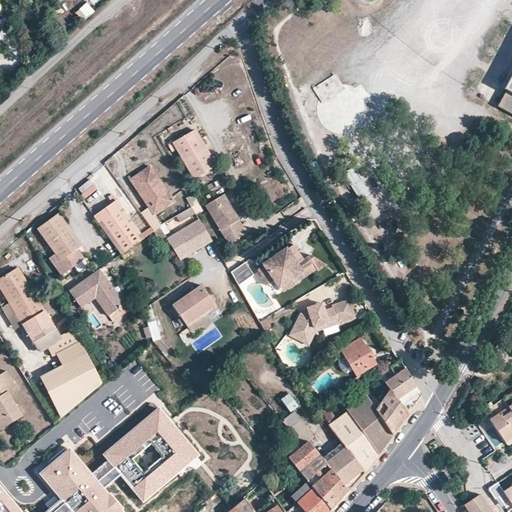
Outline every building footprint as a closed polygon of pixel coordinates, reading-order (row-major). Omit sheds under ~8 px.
[(83,22),(95,12),(87,2),(75,12),(83,22)] [(511,71),(504,87),(509,90),(500,106),(511,112),(511,71)] [(196,130),(173,142),(193,178),(215,166),(196,130)] [(150,165),(130,179),(154,213),(174,199),(150,165)] [(77,188),(87,202),(99,194),(88,180),(77,188)] [(223,191),(204,203),(228,242),(246,231),(233,208),(228,199),(223,191)] [(195,192),(187,197),(192,206),(200,201),(195,192)] [(235,195),(228,199),(233,208),(240,204),(235,195)] [(93,216),(121,254),(126,250),(144,237),(116,199),(93,216)] [(166,237),(179,258),(211,239),(198,218),(192,206),(168,220),(175,231),(166,237)] [(58,214),(37,230),(60,261),(81,245),(58,214)] [(166,237),(159,227),(153,231),(161,241),(166,237)] [(299,251),(294,244),(260,268),(264,275),(263,276),(269,284),(277,278),(281,285),(300,271),(303,271),(308,268),(308,266),(314,262),(317,266),(319,269),(327,263),(311,253),(302,260),(297,252),(299,251)] [(126,250),(121,254),(125,259),(130,255),(126,250)] [(246,262),(232,272),(239,285),(255,274),(246,262)] [(300,271),(281,285),(286,291),(292,287),(294,289),(303,283),(300,279),(317,266),(314,262),(308,266),(308,268),(303,271),(300,271)] [(0,278),(0,288),(23,325),(45,311),(18,267),(0,278)] [(100,269),(69,292),(81,308),(94,298),(107,315),(124,303),(100,269)] [(200,285),(172,304),(187,325),(205,312),(215,305),(200,285)] [(353,318),(349,299),(331,303),(331,305),(323,307),(322,304),(307,307),(308,313),(306,313),(306,311),(300,313),(287,333),(299,340),(307,326),(314,324),(315,327),(353,318)] [(152,303),(145,307),(153,341),(160,339),(152,303)] [(45,311),(23,325),(34,342),(56,329),(45,311)] [(205,312),(187,325),(194,335),(212,322),(205,312)] [(277,323),(272,315),(260,323),(265,331),(277,323)] [(310,329),(315,327),(314,324),(307,326),(299,340),(302,342),(310,329)] [(62,338),(56,329),(34,342),(40,352),(62,338)] [(340,349),(356,376),(361,373),(376,363),(360,337),(340,349)] [(40,376),(60,417),(99,384),(78,343),(56,354),(61,365),(40,376)] [(417,390),(399,360),(396,363),(389,368),(395,376),(384,384),(389,390),(401,406),(412,397),(410,394),(417,390)] [(0,430),(22,416),(8,392),(15,387),(6,371),(0,374),(0,430)] [(369,384),(361,373),(356,376),(349,381),(357,393),(362,390),(369,384)] [(401,406),(389,390),(376,409),(374,411),(392,435),(397,429),(399,426),(407,415),(401,406)] [(290,414),(298,408),(289,395),(281,401),(290,414)] [(366,395),(346,410),(347,411),(378,455),(384,446),(392,435),(374,411),(376,409),(366,395)] [(157,406),(97,456),(102,462),(116,479),(139,506),(199,456),(157,406)] [(511,411),(509,407),(500,413),(502,417),(511,411)] [(329,424),(337,419),(328,409),(317,416),(321,420),(325,417),(329,424)] [(378,455),(347,411),(337,419),(329,424),(342,442),(365,472),(366,471),(372,463),(378,455)] [(511,411),(502,417),(500,413),(490,419),(505,442),(511,437),(511,411)] [(300,443),(311,434),(295,412),(283,421),(300,443)] [(322,458),(308,441),(302,446),(300,448),(288,458),(313,488),(331,510),(333,508),(348,491),(322,458)] [(365,472),(342,442),(322,458),(348,491),(354,485),(365,472)] [(66,449),(35,475),(56,500),(66,511),(118,511),(101,491),(87,474),(66,449)] [(102,462),(87,474),(101,491),(116,479),(102,462)] [(29,511),(24,505),(22,507),(0,481),(0,511),(29,511)] [(511,504),(511,483),(511,485),(503,491),(511,504)] [(329,511),(331,510),(313,488),(296,503),(297,504),(303,511),(329,511)] [(469,511),(492,511),(480,495),(465,505),(469,511)] [(252,511),(244,499),(228,511),(252,511)] [(66,511),(56,500),(42,511),(66,511)] [(281,511),(277,506),(275,506),(271,501),(255,511),(281,511)]
